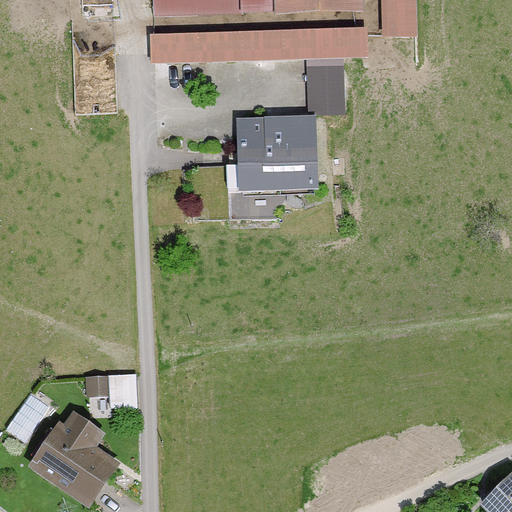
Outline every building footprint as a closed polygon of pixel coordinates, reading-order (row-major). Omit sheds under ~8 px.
[(371,0),(385,0),(387,41),(421,40),(420,0),(155,0),(156,23),(372,17),(371,0)] [(371,34),(157,39),(158,68),(312,64),(313,115),(347,114),(346,61),(371,61),(371,41),(371,34)] [(326,192),(323,121),(244,123),(247,194),(326,192)] [(140,415),(139,378),(111,379),(111,380),(89,381),(90,401),(113,400),(114,416),(140,415)] [(32,393),(11,424),(27,434),(48,404),(32,393)] [(72,432),(64,427),(35,470),(97,511),(98,511),(129,467),(103,450),(112,438),(81,418),(72,432)] [(511,511),(511,476),(484,504),(492,511),(511,511)]
